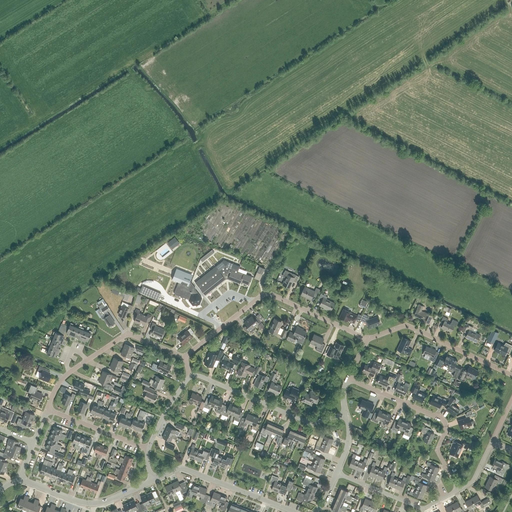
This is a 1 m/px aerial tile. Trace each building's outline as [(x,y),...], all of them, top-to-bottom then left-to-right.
[(212,250),(200,259),(202,262),(214,253),(212,250)] [(224,260),(195,283),(205,295),(206,295),(205,295),(210,291),(211,291),(210,291),(215,287),(216,287),(215,287),(220,283),(221,283),(220,283),(225,279),(226,279),(228,279),(234,281),(240,283),(240,284),(241,282),(243,282),(243,283),(249,285),(248,285),(249,285),(252,277),(238,271),(240,266),(224,260)] [(286,278),(282,285),(290,288),(293,281),(296,283),(299,277),(293,274),(285,271),(283,276),(286,278)] [(172,279),(179,282),(174,293),(174,294),(174,293),(181,296),(180,297),(181,297),(181,296),(183,297),(183,298),(184,297),(189,299),(189,300),(193,305),(199,304),(202,298),(195,289),(193,287),(192,285),(190,285),(188,285),(189,284),(191,277),(179,272),(178,276),(177,276),(177,277),(177,278),(176,280),(172,279)] [(143,285),(139,293),(158,300),(161,293),(143,285)] [(316,297),(319,291),(320,292),(321,290),(316,288),(315,291),(305,287),(301,296),(310,300),(312,296),(316,297)] [(331,311),(334,303),(326,300),(327,297),(321,294),(318,300),(321,302),(320,305),(331,311)] [(365,308),(367,303),(362,300),(359,306),(365,308)] [(104,313),(110,309),(107,305),(105,307),(103,305),(100,307),(101,308),(100,308),(104,313)] [(133,306),(128,305),(127,308),(122,306),(118,315),(125,318),(127,312),(131,313),(133,306)] [(423,307),(419,305),(414,316),(423,320),(422,321),(428,324),(432,316),(424,312),(424,313),(421,311),(423,307)] [(134,322),(139,324),(143,315),(139,313),(140,311),(136,309),(133,316),(136,317),(134,322)] [(344,309),(340,318),(347,321),(348,320),(354,323),(357,316),(351,313),(344,309)] [(109,327),(115,323),(109,315),(107,317),(105,314),(101,317),(103,320),(104,319),(109,327)] [(143,315),(139,324),(144,326),(146,321),(149,323),(152,316),(148,314),(147,316),(143,315)] [(367,323),(369,329),(380,324),(378,317),(369,320),(368,316),(363,314),(360,320),(367,323)] [(254,319),(252,316),(248,319),(254,327),(257,325),(258,326),(257,326),(260,330),(264,326),(261,323),(261,322),(262,321),(258,316),(254,319)] [(440,323),(443,324),(441,328),(445,330),(445,329),(451,332),(454,326),(456,327),(455,327),(456,327),(458,322),(453,320),(451,324),(447,322),(448,319),(443,317),(440,323)] [(255,330),(253,328),(254,327),(248,319),(244,322),(247,325),(243,328),(247,333),(249,331),(251,333),(255,330)] [(273,323),(272,322),(270,327),(271,328),(269,331),(276,335),(281,325),(280,325),(281,322),(275,319),(273,323)] [(68,335),(71,336),(75,327),(72,326),(73,324),(71,323),(69,327),(68,328),(68,330),(67,332),(67,333),(69,334),(68,335)] [(155,326),(156,324),(153,323),(150,329),(153,330),(152,333),(154,334),(155,335),(161,337),(162,334),(165,336),(170,325),(167,324),(164,330),(155,326)] [(461,331),(467,334),(465,337),(476,342),(480,335),(471,331),(472,327),(465,324),(461,331)] [(77,337),(81,327),(79,326),(78,328),(75,327),(71,336),(74,338),(75,336),(77,337)] [(79,340),(82,341),(86,331),(83,330),(84,328),(81,327),(77,337),(80,338),(79,340)] [(301,330),(301,329),(297,327),(294,334),(290,332),(286,339),(294,342),(296,337),(299,338),(297,342),(302,344),(304,340),(303,340),(305,336),(305,335),(307,332),(301,330)] [(180,343),(182,346),(187,343),(186,342),(190,339),(190,340),(193,338),(191,335),(194,333),(190,328),(187,331),(178,338),(179,339),(177,340),(180,343)] [(492,330),(489,337),(492,339),(493,340),(497,332),(492,330)] [(54,337),(63,341),(64,339),(63,338),(64,335),(63,335),(61,335),(60,334),(58,333),(54,331),(53,334),(55,335),(54,337)] [(85,340),(88,341),(92,332),(90,331),(89,332),(86,331),(82,341),(85,342),(85,340)] [(323,339),(320,337),(320,338),(314,335),(310,343),(317,346),(315,350),(321,353),(325,345),(321,343),(323,339)] [(50,340),(50,342),(59,346),(60,344),(62,344),(63,341),(54,337),(52,341),(50,340)] [(408,348),(411,341),(404,338),(401,345),(400,344),(397,350),(409,356),(412,350),(408,348)] [(58,348),(59,346),(50,342),(49,344),(50,345),(49,348),(59,352),(60,349),(58,348)] [(346,347),(341,345),(341,344),(336,342),(334,346),(334,347),(334,349),(330,347),(326,354),(333,357),(334,354),(339,356),(344,346),(346,347)] [(498,342),(494,351),(504,355),(506,353),(509,354),(511,347),(511,345),(506,343),(504,345),(498,342)] [(125,344),(123,349),(132,353),(134,348),(125,344)] [(436,350),(432,349),(426,346),(423,353),(430,356),(429,359),(434,362),(437,355),(434,354),(436,350)] [(59,352),(49,348),(48,351),(46,350),(45,353),(55,357),(56,354),(58,355),(59,352)] [(130,358),(132,353),(123,349),(121,354),(130,358)] [(219,360),(223,351),(217,349),(215,354),(210,352),(204,364),(212,367),(216,359),(219,360)] [(222,359),(224,360),(221,366),(231,370),(234,363),(229,361),(229,359),(224,355),(225,355),(224,355),(222,359)] [(448,367),(452,358),(449,356),(449,357),(447,356),(445,360),(439,357),(435,365),(441,367),(443,365),(448,367)] [(114,358),(112,363),(121,367),(123,362),(114,358)] [(171,366),(165,363),(166,360),(161,358),(159,362),(161,363),(159,366),(153,363),(151,369),(158,372),(159,369),(168,373),(171,366)] [(456,360),(452,358),(448,367),(447,370),(453,372),(453,371),(455,372),(453,376),(457,378),(462,368),(456,365),(458,361),(456,360)] [(136,368),(138,364),(131,362),(130,366),(128,369),(135,372),(136,368)] [(245,377),(247,373),(252,375),(255,369),(249,367),(250,366),(242,362),(237,373),(245,377)] [(372,377),(375,371),(377,372),(381,365),(373,362),(371,367),(365,365),(362,371),(369,374),(368,375),(372,377)] [(119,372),(121,367),(112,363),(110,368),(119,372)] [(40,366),(37,371),(41,373),(39,378),(48,381),(50,374),(44,372),(45,368),(40,366)] [(472,368),(469,366),(467,370),(463,368),(458,379),(463,382),(467,375),(475,379),(478,371),(472,368)] [(117,377),(103,371),(101,377),(112,381),(113,378),(116,379),(117,377)] [(281,386),(276,384),(277,381),(274,379),(276,374),(273,373),(270,379),(273,380),(272,383),(271,382),(268,391),(272,393),(272,392),(278,394),(281,386)] [(402,375),(398,373),(395,380),(399,381),(395,391),(405,395),(408,387),(409,388),(410,385),(406,383),(404,386),(401,384),(402,381),(400,380),(402,375)] [(269,377),(266,376),(265,377),(259,374),(256,382),(255,381),(254,383),(255,385),(254,385),(255,385),(255,387),(257,387),(258,386),(261,388),(264,380),(267,382),(269,377)] [(380,376),(377,383),(387,387),(388,384),(392,386),(393,384),(396,377),(390,374),(388,379),(380,376)] [(149,383),(143,380),(141,384),(149,387),(150,384),(160,389),(164,380),(157,376),(154,381),(151,379),(149,383)] [(111,383),(112,381),(101,377),(99,382),(103,383),(102,386),(110,390),(111,387),(113,388),(114,385),(111,383)] [(83,389),(85,385),(76,382),(73,388),(80,390),(79,393),(87,397),(90,391),(87,389),(86,390),(83,389)] [(36,392),(38,388),(29,384),(26,391),(31,393),(29,398),(39,402),(42,394),(36,392)] [(425,395),(418,392),(420,388),(414,385),(411,392),(414,394),(412,398),(422,402),(425,395)] [(153,394),(155,391),(145,386),(143,391),(146,392),(144,398),(154,403),(157,395),(153,394)] [(292,401),(294,396),(297,397),(300,391),(293,388),(291,392),(286,390),(283,397),(292,401)] [(309,395),(305,393),(301,401),(311,405),(314,400),(317,401),(316,403),(317,404),(320,395),(314,393),(315,391),(312,389),(311,391),(310,391),(309,395)] [(196,406),(199,407),(202,409),(205,403),(200,401),(202,397),(192,393),(189,402),(189,403),(191,404),(193,404),(194,402),(197,403),(196,406)] [(73,401),(75,395),(72,394),(71,396),(65,394),(62,403),(68,405),(70,399),(73,401)] [(217,398),(212,396),(209,402),(206,400),(203,407),(209,409),(210,406),(213,408),(217,398)] [(445,406),(447,400),(442,398),(442,399),(441,398),(441,397),(438,396),(437,397),(433,396),(430,404),(439,408),(441,404),(445,406)] [(448,407),(446,409),(454,415),(459,409),(453,404),(456,400),(452,397),(450,400),(449,400),(446,405),(448,407)] [(215,412),(221,414),(224,408),(221,407),(223,401),(217,398),(213,408),(216,409),(215,412)] [(99,400),(97,404),(98,404),(98,406),(94,404),(90,413),(96,415),(101,401),(99,400)] [(367,417),(369,412),(370,413),(374,405),(370,403),(369,403),(362,400),(359,408),(364,410),(362,415),(367,417)] [(87,404),(81,402),(77,411),(83,413),(86,407),(88,409),(91,403),(88,401),(87,404)] [(96,415),(102,417),(105,408),(101,407),(102,406),(103,406),(104,402),(101,401),(96,415)] [(229,414),(232,415),(236,406),(230,404),(228,409),(224,408),(221,414),(228,417),(229,414)] [(113,406),(110,405),(109,408),(109,409),(109,410),(105,408),(102,417),(107,419),(113,406)] [(115,407),(113,406),(107,419),(113,422),(116,413),(112,411),(113,410),(114,410),(115,407)] [(239,422),(242,416),(239,414),(242,409),(236,406),(232,415),(235,417),(234,420),(239,422)] [(28,412),(30,409),(23,407),(22,410),(26,412),(23,417),(33,421),(34,417),(34,415),(28,412)] [(5,408),(3,412),(0,420),(6,422),(7,419),(10,421),(14,412),(5,408)] [(134,418),(133,421),(130,427),(136,429),(139,421),(143,411),(141,410),(137,418),(138,418),(137,420),(134,418)] [(378,420),(382,421),(385,413),(379,410),(378,414),(375,412),(371,420),(377,423),(378,420)] [(142,431),(145,423),(141,421),(142,420),(146,412),(143,411),(139,421),(136,429),(142,431)] [(466,418),(458,421),(461,430),(469,427),(469,426),(471,425),(469,417),(473,416),(472,412),(465,414),(466,418)] [(118,425),(124,427),(129,414),(127,413),(125,416),(126,416),(125,418),(121,416),(118,425)] [(391,416),(385,413),(382,421),(385,423),(384,426),(390,428),(393,420),(390,419),(391,416)] [(129,429),(130,427),(133,421),(129,419),(129,418),(130,418),(132,415),(129,414),(124,427),(129,429)] [(246,426),(247,423),(250,424),(253,416),(248,414),(245,419),(242,418),(240,424),(241,424),(239,427),(243,429),(245,426),(246,426)] [(259,425),(256,424),(259,418),(253,416),(250,424),(253,425),(251,429),(257,431),(259,425)] [(31,424),(31,425),(33,421),(23,417),(22,420),(18,418),(16,425),(26,429),(27,425),(30,426),(31,424)] [(401,430),(405,422),(399,419),(398,422),(395,421),(391,429),(397,431),(398,428),(401,430)] [(266,433),(269,435),(270,432),(273,425),(268,422),(266,427),(263,426),(260,434),(265,436),(266,433)] [(411,424),(405,422),(401,430),(405,431),(403,434),(409,437),(413,428),(410,427),(411,424)] [(270,432),(269,435),(268,437),(270,438),(272,433),(275,435),(279,427),(273,425),(270,432)] [(177,437),(179,432),(167,426),(165,432),(177,437)] [(54,427),(51,432),(65,438),(66,435),(61,433),(62,430),(54,427)] [(284,429),(279,427),(275,435),(278,436),(276,442),(278,443),(277,445),(280,446),(281,443),(283,439),(280,438),(284,429)] [(430,432),(431,429),(426,427),(425,428),(423,427),(421,432),(426,434),(423,441),(430,443),(434,434),(430,432)] [(292,439),(293,439),(296,432),(291,429),(287,438),(284,437),(285,435),(283,439),(281,443),(287,445),(288,443),(287,443),(288,441),(291,442),(292,439)] [(51,432),(49,438),(58,441),(59,438),(64,440),(65,438),(51,432)] [(176,440),(177,437),(165,432),(162,437),(171,442),(173,438),(176,440)] [(295,440),(298,442),(301,434),(296,432),(293,439),(292,439),(291,442),(289,448),(291,449),(291,448),(292,448),(294,445),(293,445),(295,440)] [(74,448),(76,449),(81,436),(76,434),(72,443),(75,444),(74,448)] [(301,434),(298,442),(301,443),(299,448),(301,449),(307,436),(301,434)] [(326,436),(321,434),(320,437),(324,438),(322,443),(331,446),(333,440),(325,437),(326,436)] [(80,446),(83,447),(87,438),(81,436),(76,449),(78,450),(80,446)] [(58,441),(49,438),(47,443),(61,448),(61,446),(57,444),(58,441)] [(89,439),(87,438),(83,447),(81,452),(83,453),(84,452),(86,453),(87,454),(91,442),(92,442),(92,441),(92,440),(91,440),(91,439),(89,439)] [(17,445),(18,442),(9,439),(7,444),(6,448),(19,453),(20,449),(21,447),(17,445)] [(467,449),(470,443),(463,440),(461,444),(455,441),(449,453),(458,457),(462,447),(467,449)] [(60,450),(61,448),(47,443),(45,448),(54,452),(55,449),(60,450)] [(328,453),(331,446),(322,443),(320,447),(316,445),(315,448),(320,450),(320,449),(328,453)] [(97,444),(94,452),(97,453),(96,457),(98,458),(102,446),(97,444)] [(193,444),(191,449),(188,457),(195,460),(198,451),(194,449),(196,445),(193,444)] [(108,449),(102,446),(98,458),(100,459),(102,455),(105,456),(108,449)] [(17,457),(19,453),(6,448),(5,452),(6,452),(5,454),(0,451),(0,455),(2,457),(2,456),(6,458),(9,459),(10,456),(16,458),(17,456),(17,457)] [(203,453),(198,451),(195,460),(201,462),(203,459),(207,460),(210,451),(204,449),(203,453)] [(212,463),(219,466),(222,457),(218,456),(219,452),(213,449),(210,457),(214,459),(212,463)] [(316,458),(314,462),(322,466),(325,460),(317,456),(313,454),(312,456),(316,458)] [(349,467),(355,469),(359,461),(354,459),(356,455),(353,454),(351,459),(352,459),(349,467)] [(121,457),(120,460),(131,464),(133,458),(126,455),(124,459),(121,457)] [(222,457),(219,466),(225,469),(227,464),(230,465),(234,457),(228,455),(226,459),(222,457)] [(363,463),(359,461),(355,469),(362,472),(365,464),(366,464),(368,460),(365,459),(363,463)] [(495,459),(492,466),(498,469),(496,473),(502,476),(507,464),(495,459)] [(129,470),(131,464),(120,460),(119,462),(123,463),(121,467),(129,470)] [(39,473),(45,475),(50,462),(48,461),(46,465),(43,464),(39,473)] [(45,475),(50,477),(54,468),(51,467),(53,463),(50,462),(45,475)] [(311,470),(312,469),(320,472),(322,466),(314,462),(312,467),(308,465),(307,468),(311,470)] [(372,467),(369,475),(375,478),(378,469),(374,467),(376,463),(373,462),(371,467),(372,467)] [(427,462),(426,465),(430,467),(428,471),(437,475),(439,468),(432,465),(432,464),(427,462)] [(55,479),(61,466),(58,465),(57,469),(54,468),(50,477),(55,479)] [(55,479),(61,481),(64,472),(61,471),(63,467),(61,466),(55,479)] [(116,468),(115,471),(127,475),(129,470),(121,467),(120,470),(116,468)] [(378,469),(375,478),(382,480),(385,472),(385,473),(387,468),(385,467),(383,471),(379,469),(378,469)] [(67,474),(64,472),(61,481),(66,483),(71,470),(69,469),(67,474)] [(74,471),(71,470),(66,483),(71,485),(75,477),(72,475),(74,471)] [(124,481),(127,475),(115,471),(114,473),(118,474),(117,478),(124,481)] [(422,473),(421,476),(426,478),(434,481),(437,475),(428,471),(426,475),(422,473)] [(392,472),(390,477),(391,477),(388,485),(394,488),(398,479),(393,477),(395,473),(392,472)] [(271,490),(278,492),(281,484),(277,482),(279,478),(272,475),(269,484),(269,483),(273,485),(271,490)] [(398,479),(394,488),(401,490),(404,482),(407,484),(410,477),(408,475),(406,478),(404,477),(402,481),(398,479)] [(503,479),(495,475),(493,478),(490,477),(485,487),(492,490),(497,481),(501,483),(503,479)] [(86,480),(83,479),(80,487),(85,489),(90,477),(88,476),(86,480)] [(418,484),(416,488),(416,489),(424,493),(427,486),(419,482),(420,482),(421,479),(414,476),(413,479),(415,480),(414,483),(418,484)] [(92,478),(90,477),(85,489),(91,491),(94,483),(90,482),(92,478)] [(315,494),(318,488),(310,484),(312,480),(305,477),(302,484),(308,486),(306,491),(315,494)] [(284,495),(287,490),(290,491),(293,482),(288,480),(286,485),(281,484),(278,492),(284,495)] [(96,493),(101,482),(99,481),(97,485),(94,483),(91,491),(96,493)] [(181,494),(187,491),(188,488),(186,487),(184,482),(184,483),(180,485),(178,481),(171,484),(175,492),(180,490),(181,494)] [(169,494),(168,495),(170,499),(173,498),(171,494),(175,492),(171,484),(165,487),(169,494)] [(197,495),(200,487),(194,484),(192,489),(188,488),(187,491),(185,495),(188,497),(191,498),(193,494),(197,495)] [(200,501),(205,503),(208,496),(205,494),(207,489),(200,487),(197,495),(201,497),(200,501)] [(340,488),(338,494),(351,499),(357,502),(360,496),(356,495),(355,498),(347,495),(348,492),(340,488)] [(414,496),(414,495),(422,499),(424,493),(416,489),(414,493),(410,491),(409,494),(414,496)] [(312,501),(315,494),(306,491),(305,495),(299,492),(296,499),(302,502),(304,497),(312,501)] [(152,492),(146,495),(150,503),(154,501),(156,506),(161,503),(158,497),(155,498),(152,492)] [(217,503),(220,494),(214,492),(212,497),(208,496),(205,503),(211,506),(213,501),(217,503)] [(227,497),(220,494),(217,503),(221,505),(220,509),(225,511),(228,503),(225,502),(227,497)] [(338,494),(336,499),(344,502),(345,499),(350,501),(351,499),(338,494)] [(143,503),(140,505),(143,511),(146,510),(145,506),(150,503),(146,495),(141,497),(143,503)] [(477,495),(471,499),(475,507),(479,504),(482,508),(491,503),(488,499),(481,503),(477,495)] [(27,496),(25,496),(23,499),(20,498),(17,506),(22,508),(27,496)] [(22,508),(27,510),(31,502),(28,501),(29,497),(27,496),(22,508)] [(361,506),(359,511),(362,511),(364,508),(368,510),(372,501),(365,498),(362,506),(361,506)] [(346,510),(347,507),(342,505),(344,502),(336,499),(334,504),(346,510)] [(471,499),(465,502),(469,509),(468,510),(469,511),(473,511),(471,509),(475,507),(471,499)] [(32,511),(37,500),(35,500),(33,503),(31,502),(27,510),(31,511),(32,511)] [(39,501),(37,500),(32,511),(38,511),(41,506),(38,505),(39,501)] [(136,511),(141,511),(143,511),(140,505),(137,506),(134,500),(129,503),(132,511),(136,510),(136,511)] [(375,511),(378,504),(372,501),(368,510),(372,511),(375,511)] [(457,502),(451,505),(454,511),(457,511),(460,511),(463,511),(462,509),(461,509),(457,502)] [(125,511),(131,511),(132,511),(129,503),(123,506),(125,511)]
